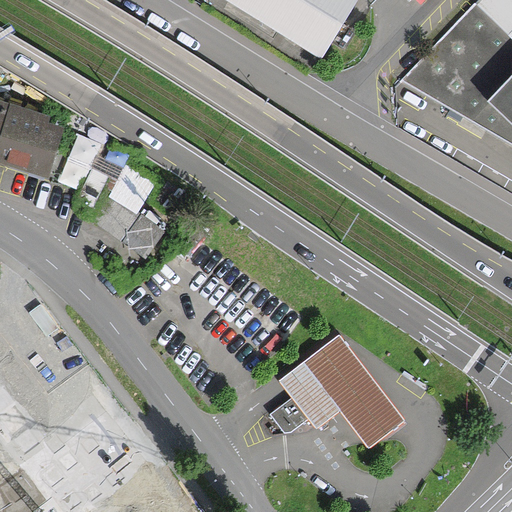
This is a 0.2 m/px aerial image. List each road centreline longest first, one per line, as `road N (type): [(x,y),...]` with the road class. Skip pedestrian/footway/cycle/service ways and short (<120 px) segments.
road 1 (primary): [(0,49),(511,383)]
road 2 (primary): [(511,282),(68,0)]
road 3 (residential): [(511,223),(138,0)]
road 4 (residential): [(0,225),(88,295),(253,511)]
